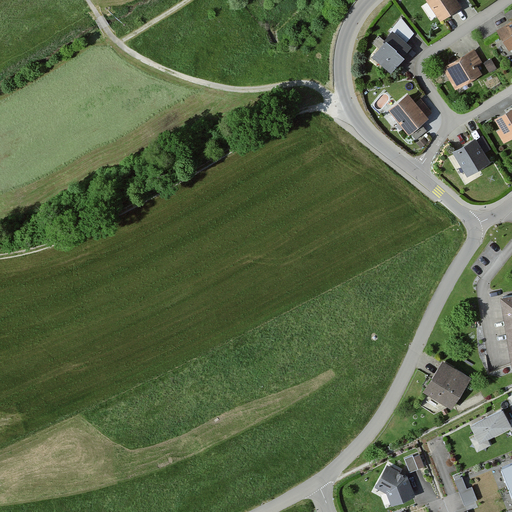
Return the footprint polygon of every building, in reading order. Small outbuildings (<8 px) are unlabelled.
[(454,0),(423,0),(438,22),(461,8),(454,0)] [(389,31),(390,32),(383,40),(385,42),(370,58),(389,75),(403,59),(401,57),(409,49),(404,44),(414,33),(399,20),(389,31)] [(511,21),(496,31),(508,52),(511,49),(511,21)] [(474,50),(441,69),(453,90),(481,75),(477,67),(482,65),(474,50)] [(414,103),(405,92),(387,108),(408,133),(427,117),(426,116),(430,112),(418,99),(414,103)] [(511,107),(492,119),(499,129),(495,132),(502,144),(511,137),(511,107)] [(479,135),(451,152),(466,176),(488,162),(483,153),(488,150),(479,135)] [(511,362),(511,292),(500,294),(510,363),(511,362)] [(470,379),(440,361),(422,390),(452,408),(470,379)] [(510,427),(500,409),(469,426),(474,437),(469,439),(476,453),(489,446),(485,440),(510,427)] [(415,468),(410,456),(403,459),(408,471),(415,468)] [(511,463),(500,468),(511,498),(511,463)] [(405,477),(398,471),(385,465),(374,488),(386,494),(390,504),(412,497),(405,477)] [(477,498),(473,483),(467,485),(463,473),(456,475),(463,502),(477,498)]
